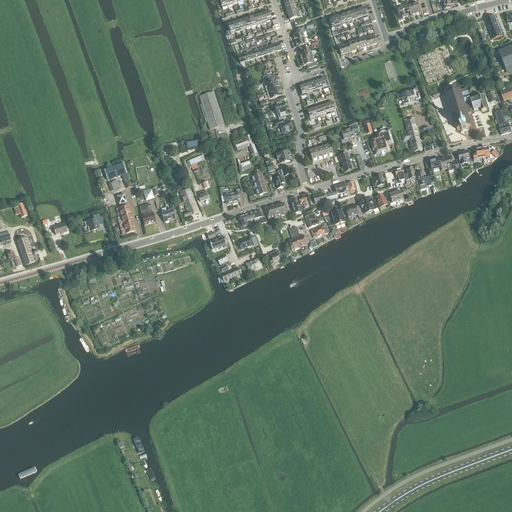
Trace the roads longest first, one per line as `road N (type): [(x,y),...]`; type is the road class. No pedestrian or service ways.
road 1 (tertiary): [(511,136),(368,173)]
road 2 (secondary): [(379,511),(422,484),(511,449)]
road 3 (tertiary): [(136,242),(0,283)]
